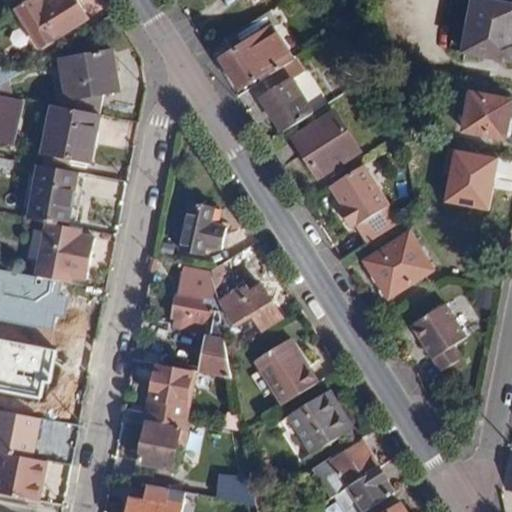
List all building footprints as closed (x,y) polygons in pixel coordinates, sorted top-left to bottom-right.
[(29,0),(28,1),(16,8),(41,48),(87,18),(76,0),(29,0)] [(511,5),(483,0),(474,0),(464,52),(511,60),(511,5)] [(272,77),(285,68),(295,61),(273,28),(279,23),(271,10),(227,38),(235,52),(223,60),(242,89),(269,72),(272,77)] [(71,110),(101,115),(97,95),(119,90),(112,51),(62,60),(71,110)] [(263,99),(284,132),(315,113),(285,68),(272,77),(268,79),(275,91),(263,99)] [(0,95),(14,99),(8,82),(0,86),(0,95)] [(505,139),(511,106),(511,100),(472,93),(465,131),(505,139)] [(23,100),(14,99),(0,95),(0,141),(13,145),(23,100)] [(91,164),(101,115),(71,110),(53,106),(44,154),(91,164)] [(360,152),(336,112),(295,139),(320,178),(360,152)] [(449,151),(446,202),(493,204),(496,154),(449,151)] [(0,157),(0,172),(10,175),(13,160),(0,157)] [(40,165),(30,219),(60,225),(69,227),(79,174),(40,165)] [(361,168),(328,189),(341,210),(336,213),(346,230),(351,226),(354,230),(386,210),(361,168)] [(438,213),(443,190),(425,186),(421,209),(438,213)] [(0,212),(12,215),(13,204),(0,201),(0,212)] [(211,225),(214,206),(193,202),(183,251),(204,255),(207,245),(224,249),(228,228),(211,225)] [(60,225),(51,269),(65,271),(65,274),(73,276),(87,279),(95,239),(81,236),(83,229),(69,227),(60,225)] [(435,271),(411,234),(367,262),(390,299),(435,271)] [(212,271),(218,300),(230,294),(225,270),(228,269),(227,262),(212,271)] [(212,271),(183,266),(173,325),(172,329),(206,335),(211,311),(220,313),(218,300),(212,271)] [(51,269),(49,280),(72,284),(73,276),(65,274),(65,271),(51,269)] [(220,313),(222,320),(229,316),(236,326),(254,314),(264,329),(283,317),(270,297),(265,289),(263,285),(249,293),(246,288),(234,295),(233,292),(230,294),(218,300),(220,313)] [(265,289),(270,297),(275,294),(270,286),(265,289)] [(465,334),(445,302),(413,322),(440,367),(460,355),(453,342),(465,334)] [(206,335),(200,372),(232,378),(229,358),(222,320),(220,313),(211,311),(206,335)] [(277,389),(287,405),(321,383),(310,368),(306,371),(293,351),(298,348),(292,340),(259,361),(264,369),(277,389)] [(306,371),(310,368),(298,348),(293,351),(306,371)] [(137,350),(135,360),(144,362),(145,352),(137,350)] [(159,365),(150,415),(184,421),(194,371),(159,365)] [(267,396),(277,389),(264,369),(254,375),(267,396)] [(313,455),(351,430),(338,410),(341,407),(331,391),(289,417),(313,455)] [(338,410),(351,430),(354,428),(341,407),(338,410)] [(0,410),(0,452),(31,459),(40,419),(0,410)] [(224,429),(242,433),(238,413),(227,411),(224,429)] [(184,421),(150,415),(141,464),(157,467),(156,473),(173,476),(184,421)] [(331,498),(334,496),(380,467),(364,444),(333,463),(330,460),(314,470),(331,498)] [(0,452),(0,493),(39,502),(47,462),(31,459),(0,452)] [(334,496),(344,511),(365,511),(388,498),(396,493),(380,467),(334,496)] [(251,481),(256,505),(272,495),(265,474),(251,477),(251,481)] [(221,475),(216,497),(256,505),(251,481),(221,475)] [(256,505),(257,511),(278,511),(272,495),(256,505)] [(388,498),(365,511),(406,511),(402,504),(395,510),(388,498)] [(164,511),(166,507),(133,501),(131,511),(164,511)]
